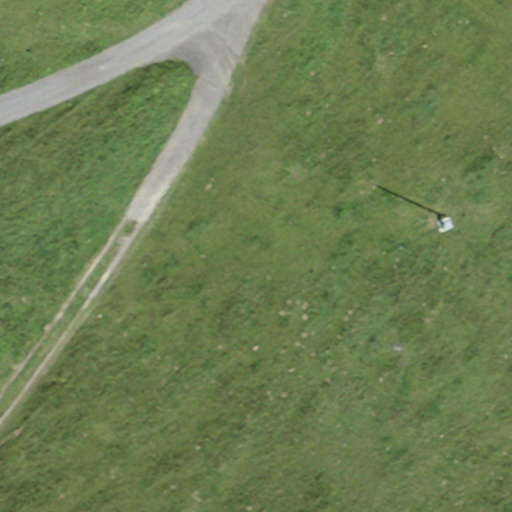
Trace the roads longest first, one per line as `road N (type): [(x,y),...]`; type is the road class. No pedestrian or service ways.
road 1 (track): [(223,0),(224,72),(137,233),(0,429)]
road 2 (unclassified): [(214,0),(118,60),(0,109)]
